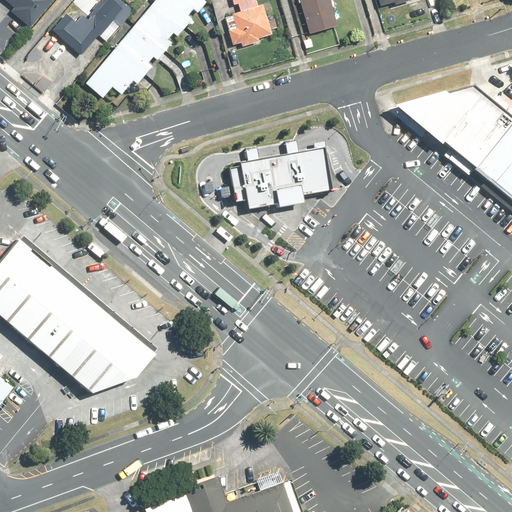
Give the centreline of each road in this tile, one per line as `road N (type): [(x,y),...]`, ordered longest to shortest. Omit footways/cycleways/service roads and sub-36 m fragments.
road 1 (tertiary): [(511,28),(73,169)]
road 2 (unclassified): [(0,503),(211,423),(278,346)]
road 3 (primary): [(73,169),(278,346)]
road 4 (primary): [(278,346),(478,511)]
